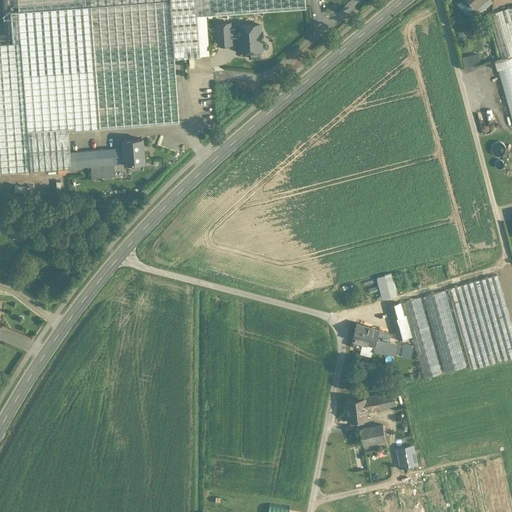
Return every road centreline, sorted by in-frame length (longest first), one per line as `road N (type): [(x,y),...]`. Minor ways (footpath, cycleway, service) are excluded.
road 1 (secondary): [(0,428),(69,319),(177,194),(404,0)]
road 2 (track): [(309,511),(338,333),(325,317),(117,259)]
